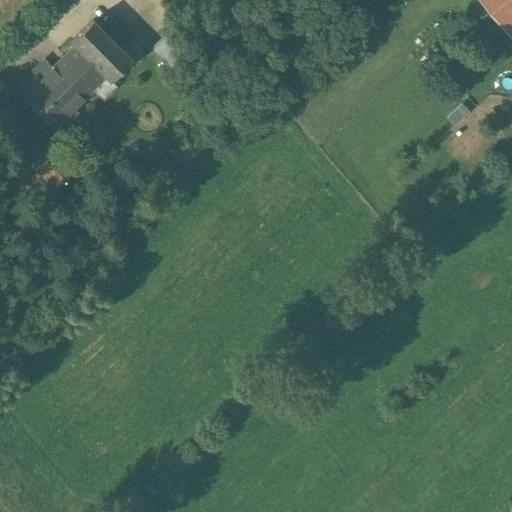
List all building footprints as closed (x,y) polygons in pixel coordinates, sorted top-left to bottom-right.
[(0,0),(0,37),(37,0),(0,0)] [(511,0),(478,0),(511,39),(511,0)] [(131,59),(91,20),(70,42),(73,45),(105,77),(109,82),(131,59)] [(185,53),(167,33),(151,49),(169,68),(185,53)] [(54,129),(105,77),(73,45),(51,67),(22,97),(54,129)] [(22,97),(51,67),(43,59),(14,88),(22,97)] [(511,93),(495,110),(511,127),(511,93)] [(71,173),(47,149),(33,165),(56,188),(71,173)]
